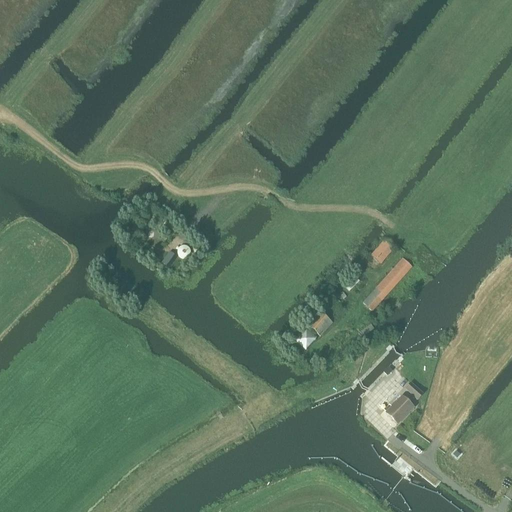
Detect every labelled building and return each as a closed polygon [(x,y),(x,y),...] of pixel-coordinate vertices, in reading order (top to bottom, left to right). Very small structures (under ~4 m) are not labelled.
[(384,238),(371,253),(381,262),(394,247),(384,238)] [(403,257),(363,301),(373,310),(413,265),(403,257)] [(319,337),(331,323),(319,312),(307,325),(319,337)] [(405,390),(417,401),(422,395),(410,384),(405,390)] [(413,409),(402,397),(386,414),(397,425),(413,409)]
